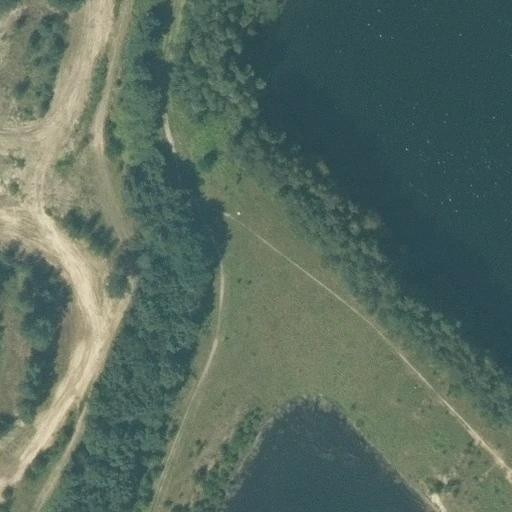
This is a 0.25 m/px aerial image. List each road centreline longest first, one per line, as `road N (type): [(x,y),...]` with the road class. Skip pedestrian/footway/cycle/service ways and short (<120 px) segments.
road 1 (track): [(185,171),(220,253),(221,315),(151,511)]
road 2 (unclassified): [(185,171),(161,81),(179,0)]
